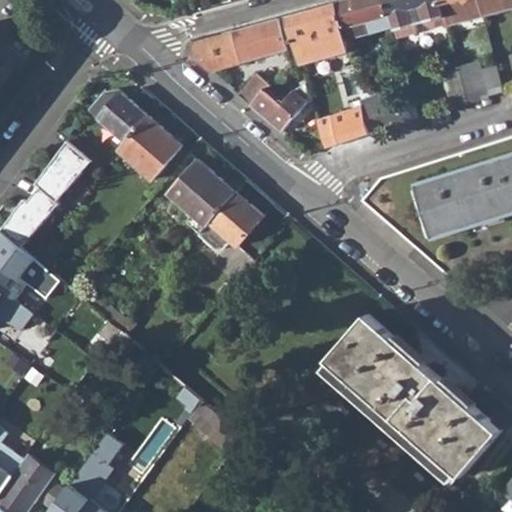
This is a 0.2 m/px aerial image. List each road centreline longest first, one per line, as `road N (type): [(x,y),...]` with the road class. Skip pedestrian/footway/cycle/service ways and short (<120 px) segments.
road 1 (residential): [(511,371),(312,200)]
road 2 (residential): [(312,200),(130,40)]
road 3 (residential): [(511,118),(329,176),(312,200)]
road 4 (residential): [(130,40),(168,38),(306,0)]
road 5 (residential): [(0,164),(107,20)]
